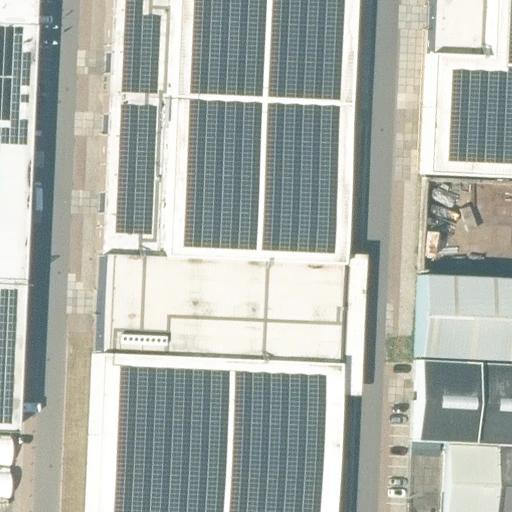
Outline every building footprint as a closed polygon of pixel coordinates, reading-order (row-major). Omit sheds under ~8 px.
[(0,0),(0,432),(7,433),(19,169),(21,102),(22,91),(25,29),(25,0),(0,0)] [(86,457),(83,511),(323,511),(330,365),(334,365),(333,385),(334,385),(352,386),(353,386),(355,350),(355,346),(331,345),(333,321),(334,321),(357,306),(359,267),(358,267),(339,266),(338,266),(335,266),(345,0),(106,0),(104,52),(103,75),(101,113),(100,137),(100,141),(98,187),(98,192),(97,215),(96,227),(95,255),(94,291),(93,315),(92,333),(91,355),(86,457)] [(511,0),(426,0),(424,55),(418,174),(511,178),(511,0)] [(511,280),(416,276),(412,357),(511,362),(511,280)] [(511,511),(511,365),(412,361),(412,364),(408,442),(442,443),(440,495),(439,495),(438,511),(439,511),(511,511)]
